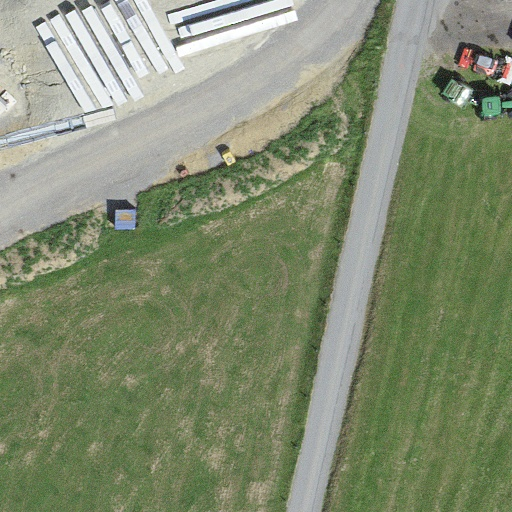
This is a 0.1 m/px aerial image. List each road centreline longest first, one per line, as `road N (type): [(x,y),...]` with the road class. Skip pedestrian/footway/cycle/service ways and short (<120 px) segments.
road 1 (unclassified): [(420,0),(315,511)]
road 2 (track): [(356,0),(290,65),(0,201)]
